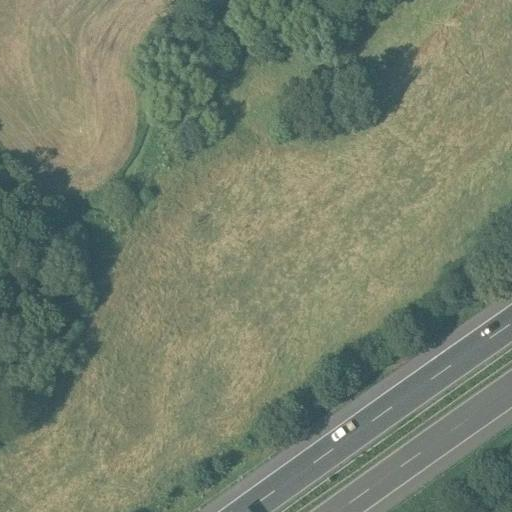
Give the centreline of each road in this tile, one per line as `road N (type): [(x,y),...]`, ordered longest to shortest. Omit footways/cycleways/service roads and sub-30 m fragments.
road 1 (motorway): [(511,327),(250,511)]
road 2 (motorway): [(342,511),(511,393)]
